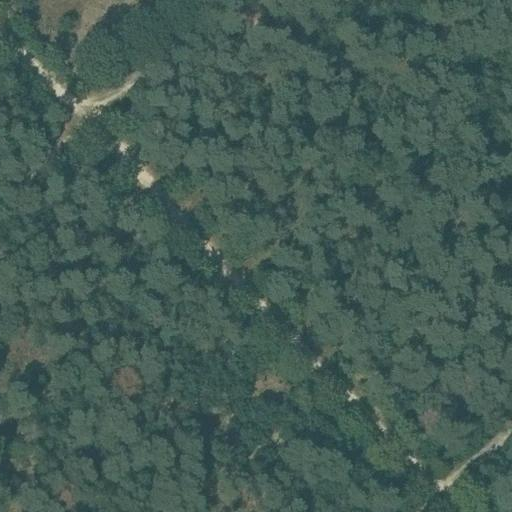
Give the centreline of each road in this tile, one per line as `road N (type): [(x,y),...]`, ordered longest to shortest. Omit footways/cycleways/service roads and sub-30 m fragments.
road 1 (track): [(439,495),(119,154)]
road 2 (track): [(219,0),(85,117)]
road 3 (track): [(85,117),(0,30)]
